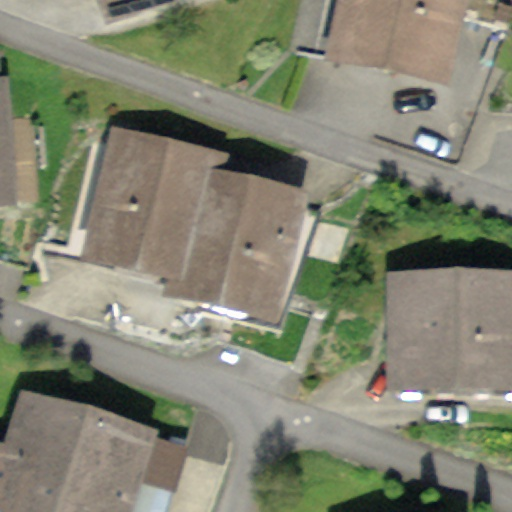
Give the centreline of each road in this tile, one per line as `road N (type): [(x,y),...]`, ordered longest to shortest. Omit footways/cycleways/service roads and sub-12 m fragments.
road 1 (residential): [(511,206),(0,28)]
road 2 (residential): [(0,320),(265,414)]
road 3 (residential): [(265,414),(511,499)]
